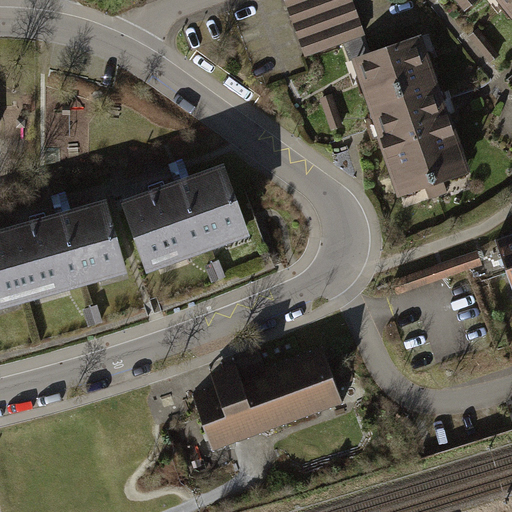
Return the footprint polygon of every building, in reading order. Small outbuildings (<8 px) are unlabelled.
[(349,0),(279,0),(301,59),(363,37),(349,0)] [(454,0),(464,11),(477,0),(454,0)] [(511,0),(496,0),(511,18),(511,0)] [(377,138),(449,116),(423,34),(352,57),(377,138)] [(449,116),(377,138),(399,207),(471,184),(449,116)] [(233,172),(129,208),(148,264),(253,228),(233,172)] [(23,235),(37,293),(127,271),(112,213),(23,235)] [(23,235),(0,240),(0,302),(37,293),(23,235)] [(511,235),(496,241),(503,259),(511,285),(511,235)] [(481,263),(477,252),(392,281),(396,292),(481,263)] [(198,399),(216,447),(343,402),(324,350),(266,370),(259,349),(234,358),(236,362),(212,371),(219,392),(198,399)]
